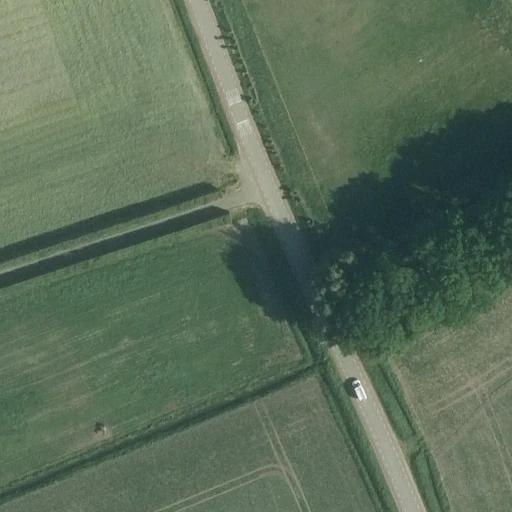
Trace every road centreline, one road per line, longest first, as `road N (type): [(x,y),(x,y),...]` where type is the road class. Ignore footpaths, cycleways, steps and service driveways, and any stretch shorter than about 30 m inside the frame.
road 1 (tertiary): [(410,511),(269,189),(197,0)]
road 2 (track): [(331,326),(511,212)]
